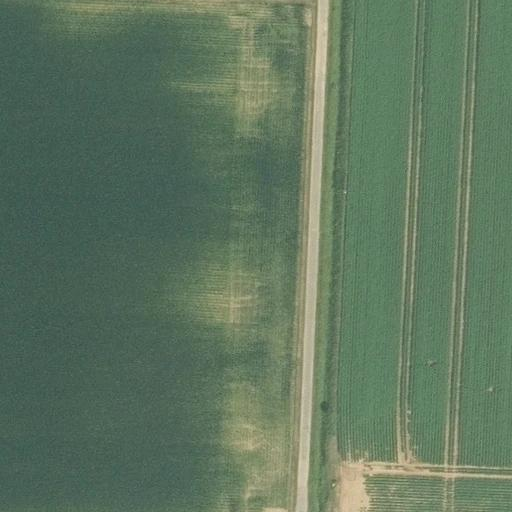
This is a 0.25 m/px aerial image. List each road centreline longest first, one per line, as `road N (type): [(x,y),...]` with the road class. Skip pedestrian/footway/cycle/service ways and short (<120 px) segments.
road 1 (track): [(323,0),(301,511)]
road 2 (track): [(111,0),(323,7)]
